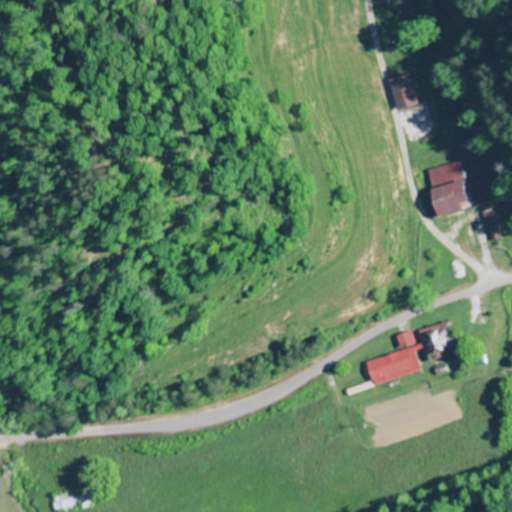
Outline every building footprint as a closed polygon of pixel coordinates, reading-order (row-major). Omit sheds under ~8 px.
[(405,112),(424,106),(414,75),(395,81),(405,112)] [(436,221),(493,206),(486,177),(469,181),(463,162),(431,170),(436,192),(429,194),(436,221)] [(424,332),(434,363),(465,353),(455,322),(424,332)] [(370,363),(376,381),(419,368),(413,349),(370,363)] [(59,511),(68,511),(99,506),(97,492),(76,497),(75,493),(57,496),(59,511)]
